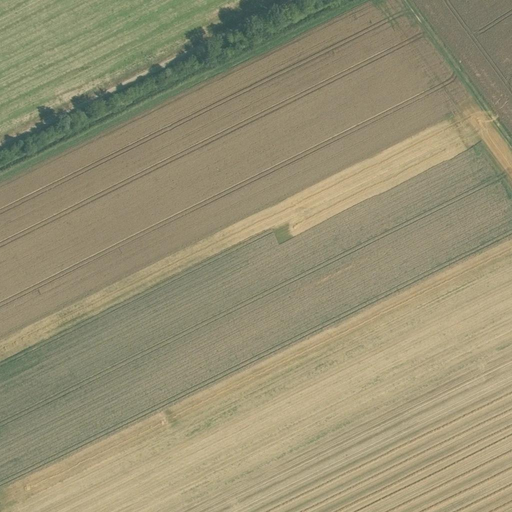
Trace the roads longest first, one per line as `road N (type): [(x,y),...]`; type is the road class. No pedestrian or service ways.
road 1 (track): [(0,152),(305,0)]
road 2 (track): [(511,143),(409,0)]
